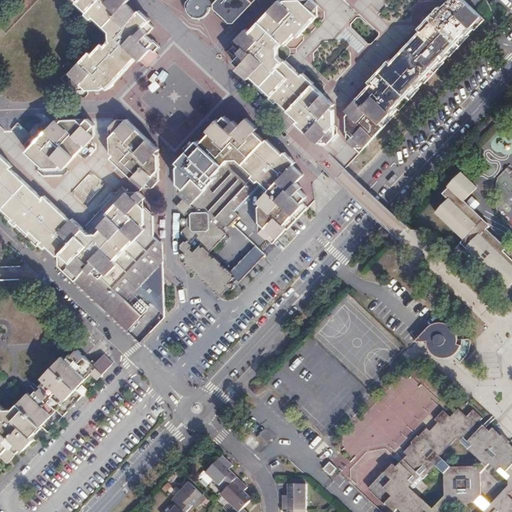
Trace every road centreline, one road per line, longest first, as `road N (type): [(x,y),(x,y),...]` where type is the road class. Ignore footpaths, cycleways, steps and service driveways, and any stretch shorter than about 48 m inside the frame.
road 1 (residential): [(196,409),(511,73)]
road 2 (residential): [(98,511),(196,409)]
road 3 (residential): [(272,511),(259,470),(196,409)]
